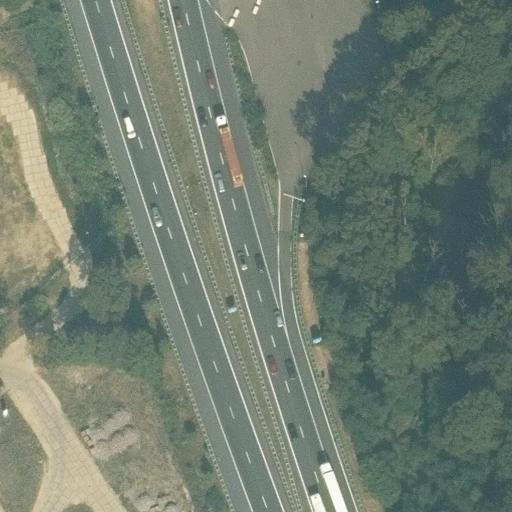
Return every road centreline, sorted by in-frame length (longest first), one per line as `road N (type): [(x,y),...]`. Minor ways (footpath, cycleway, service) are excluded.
road 1 (motorway): [(96,0),(266,511)]
road 2 (motorway): [(327,511),(232,207),(182,0)]
road 3 (unclassified): [(108,283),(0,360)]
